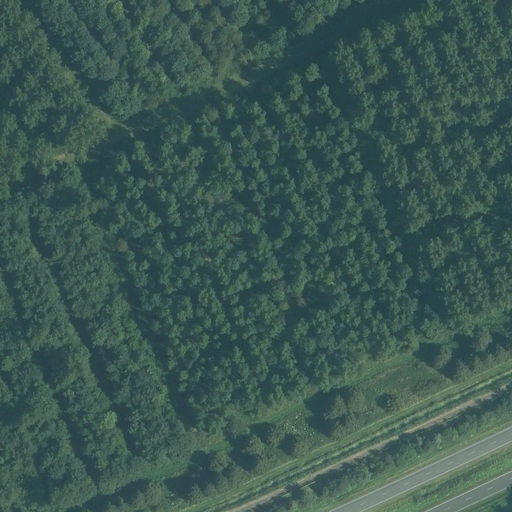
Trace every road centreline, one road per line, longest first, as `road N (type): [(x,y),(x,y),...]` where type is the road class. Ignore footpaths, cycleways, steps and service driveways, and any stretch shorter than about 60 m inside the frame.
road 1 (track): [(18,0),(102,121),(136,133),(395,0)]
road 2 (trunk): [(511,434),(346,511)]
